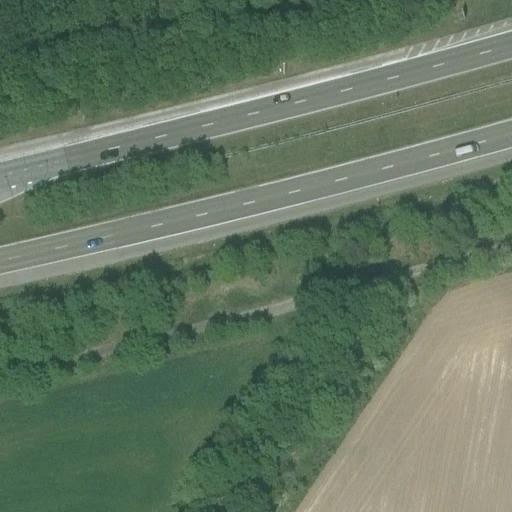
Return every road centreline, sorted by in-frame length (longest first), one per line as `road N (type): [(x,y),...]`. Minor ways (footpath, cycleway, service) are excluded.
road 1 (trunk): [(511,46),(0,177)]
road 2 (unclassified): [(0,375),(511,248)]
road 3 (trunk): [(0,261),(511,134)]
road 4 (track): [(147,0),(0,23)]
